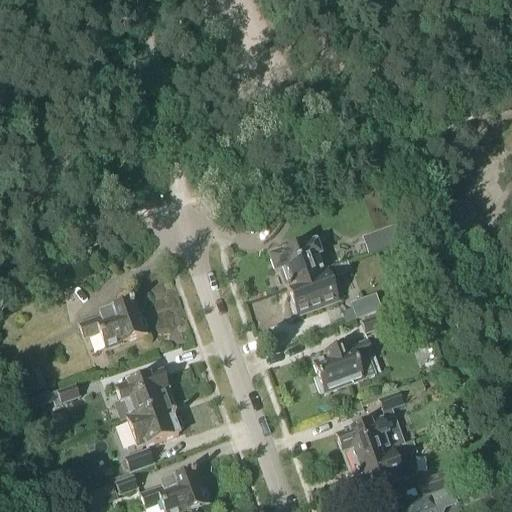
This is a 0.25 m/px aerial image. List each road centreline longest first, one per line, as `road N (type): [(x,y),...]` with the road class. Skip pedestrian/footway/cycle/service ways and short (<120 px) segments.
road 1 (track): [(410,153),(41,251),(0,274)]
road 2 (residential): [(282,511),(174,206)]
road 3 (track): [(133,0),(164,92),(174,183)]
